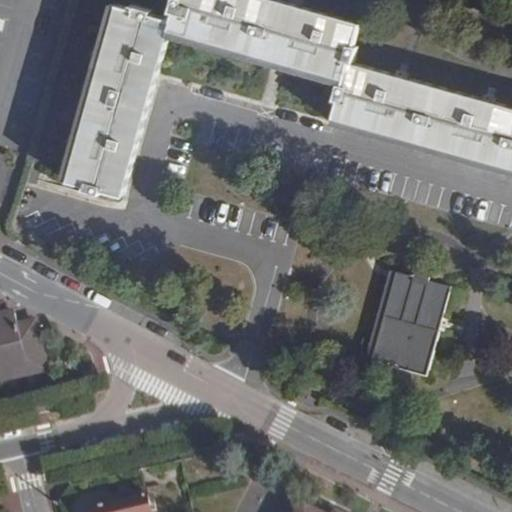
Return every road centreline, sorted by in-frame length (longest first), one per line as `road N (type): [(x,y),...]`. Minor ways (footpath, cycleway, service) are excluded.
road 1 (residential): [(459,511),(238,401)]
road 2 (residential): [(95,430),(238,401)]
road 3 (residential): [(125,338),(0,273)]
road 4 (residential): [(238,401),(125,338)]
